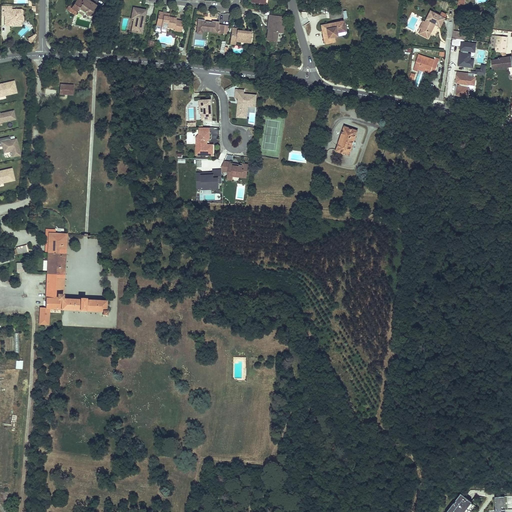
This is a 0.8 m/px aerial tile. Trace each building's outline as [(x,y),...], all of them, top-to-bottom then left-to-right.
[(78,12),(80,8),(87,13),(91,15),(97,6),(88,0),(80,0),(79,0),(77,0),(75,4),(72,8),(78,12)] [(78,12),(72,8),(75,4),(72,1),(67,8),(76,14),(78,12)] [(23,21),(23,12),(21,10),(11,10),(11,6),(1,6),(1,16),(5,16),(5,24),(10,24),(10,26),(13,26),(19,20),(21,23),(23,21)] [(87,13),(80,8),(78,12),(84,16),(87,13)] [(147,11),(133,8),(131,18),(134,18),(136,19),(135,21),(133,20),(131,31),(142,33),(144,24),(143,24),(143,20),(145,20),(147,11)] [(159,12),(157,26),(174,29),(174,30),(182,31),(183,21),(176,20),(176,18),(169,17),(163,17),(164,12),(159,12)] [(439,17),(431,12),(425,22),(421,30),(419,33),(427,37),(434,26),(432,25),(433,23),(439,26),(443,19),(445,16),(440,14),(439,17)] [(281,21),(282,17),(270,15),(268,24),(269,24),(269,29),(267,29),(266,38),(275,40),(276,31),(280,32),(282,21),(281,21)] [(204,19),(197,18),(195,29),(201,29),(220,32),(222,24),(217,23),(217,21),(211,20),(210,21),(203,20),(204,19)] [(346,31),(343,18),(321,23),(326,45),(335,44),(334,38),(333,34),(346,31)] [(235,27),(230,26),(229,36),(235,37),(234,39),(249,41),(250,30),(245,30),(245,31),(242,31),(243,29),(235,28),(235,27)] [(464,38),(465,32),(462,31),(458,31),(456,30),(452,30),(451,37),(464,38)] [(31,43),(37,35),(35,33),(33,36),(29,38),(29,42),(31,43)] [(507,38),(492,36),(490,51),(500,52),(504,53),(505,53),(507,38)] [(473,51),(474,43),(463,42),(464,38),(451,37),(450,44),(460,46),(459,49),(461,49),(461,52),(459,52),(457,64),(471,66),(472,59),(468,59),(469,54),(467,53),(467,50),(473,51)] [(430,58),(419,55),(414,68),(413,70),(417,71),(417,69),(421,71),(422,66),(427,68),(426,69),(426,71),(429,72),(430,71),(434,72),(439,59),(435,58),(435,60),(430,58)] [(502,58),(498,59),(498,60),(491,61),(492,69),(511,67),(511,57),(505,58),(502,58)] [(485,76),(486,65),(482,65),(481,69),(477,69),(476,71),(472,70),(472,73),(476,74),(485,76)] [(472,84),(473,77),(466,76),(466,72),(456,70),(454,82),(458,82),(457,85),(456,84),(455,94),(466,95),(467,86),(466,86),(467,83),(472,84)] [(15,90),(13,81),(0,84),(0,95),(4,95),(4,92),(15,90)] [(74,85),(60,84),(60,94),(74,94),(74,85)] [(255,108),(256,95),(244,94),(244,90),(236,90),(235,97),(236,98),(239,98),(240,98),(239,104),(238,104),(237,116),(243,116),(244,107),(248,107),(255,108)] [(211,116),(211,104),(209,104),(208,100),(199,101),(200,111),(204,111),(205,120),(211,119),(211,116)] [(243,116),(237,116),(237,117),(247,118),(248,107),(244,107),(243,116)] [(0,121),(15,118),(13,111),(0,113),(0,121)] [(357,131),(345,126),(337,151),(349,155),(352,145),(354,145),(356,141),(354,140),(357,131)] [(209,140),(209,128),(201,128),(201,132),(199,132),(199,135),(199,142),(196,144),(196,148),(197,148),(197,155),(213,155),(213,145),(206,145),(206,143),(209,140)] [(19,154),(16,139),(10,140),(9,136),(0,137),(0,142),(2,142),(4,152),(12,150),(13,156),(19,154)] [(246,178),(248,165),(242,164),(242,165),(239,165),(239,167),(237,166),(237,165),(230,163),(230,162),(224,161),(221,167),(222,170),(222,171),(224,172),(228,172),(228,173),(232,174),(232,176),(246,178)] [(1,180),(13,177),(11,169),(0,170),(0,182),(1,182),(1,180)] [(222,170),(213,170),(213,173),(197,174),(197,189),(202,188),(202,186),(211,185),(211,188),(219,188),(218,183),(222,183),(222,171),(222,170)] [(65,252),(66,234),(48,233),(48,243),(47,252),(65,252)] [(14,255),(27,252),(26,246),(13,250),(14,252),(14,255)] [(6,248),(3,249),(5,257),(7,257),(14,255),(14,252),(8,254),(6,248)] [(64,274),(65,252),(47,252),(47,253),(46,274),(64,274)] [(26,263),(16,263),(16,271),(26,271),(26,263)] [(63,298),(64,279),(46,279),(45,308),(50,308),(101,311),(101,315),(106,315),(106,310),(105,309),(105,300),(104,300),(63,298)] [(50,308),(45,308),(39,308),(38,325),(49,325),(50,308)] [(88,364),(90,332),(76,331),(76,344),(63,343),(63,350),(75,351),(74,363),(88,364)] [(463,492),(447,511),(463,511),(473,500),(463,492)] [(508,511),(508,498),(497,498),(498,511),(508,511)]
